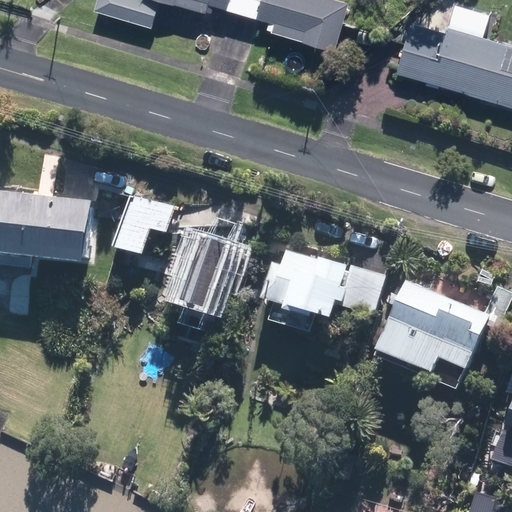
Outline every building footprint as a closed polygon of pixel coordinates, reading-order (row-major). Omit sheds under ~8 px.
[(167,0),(337,49),(351,1),(346,0),(167,0)] [(143,42),(150,16),(94,1),(87,27),(143,42)] [(511,44),(414,17),(398,74),(511,106),(511,44)] [(0,190),(0,253),(87,264),(95,202),(0,190)] [(171,235),(178,207),(133,195),(119,249),(145,255),(151,230),(171,235)] [(179,300),(223,314),(245,248),(200,234),(179,300)] [(271,300),(334,318),(349,266),(286,248),(271,300)] [(466,369),(490,316),(408,280),(378,349),(433,373),(439,357),(466,369)] [(511,379),(499,424),(511,428),(511,379)] [(476,492),(469,511),(509,511),(511,503),(476,492)]
